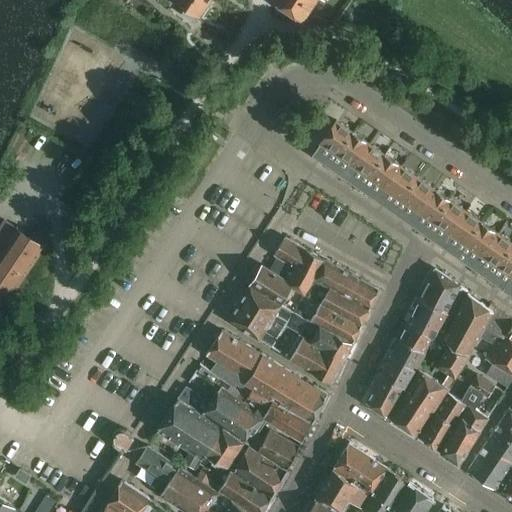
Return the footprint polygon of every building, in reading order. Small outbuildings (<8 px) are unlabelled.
[(173,0),(185,7),(181,12),(194,21),(197,16),(199,17),(210,0),(173,0)] [(272,0),(272,2),(302,22),(303,21),(316,0),(323,0),(324,0),(323,0),(272,0)] [(336,121),(312,155),(312,156),(315,159),(324,147),(336,156),(353,132),(336,121)] [(369,143),(353,132),(336,156),(348,164),(340,176),(344,179),(369,143)] [(369,143),(344,179),(348,181),(356,170),(368,178),(385,155),(369,143)] [(385,155),(368,178),(381,187),(373,199),(376,201),(401,166),(385,155)] [(416,176),(401,166),(376,201),(380,204),(388,192),(400,200),(416,176)] [(433,188),(416,176),(400,200),(412,209),(404,221),(408,223),(433,188)] [(449,199),(433,188),(408,223),(412,226),(420,214),(432,223),(449,199)] [(449,199),(432,223),(445,232),(437,244),(440,246),(465,211),(449,199)] [(465,211),(440,246),(444,249),(453,237),(464,245),(481,221),(465,211)] [(0,227),(0,309),(2,311),(10,298),(17,287),(44,246),(42,245),(28,236),(5,220),(0,227)] [(497,233),(481,221),(464,245),(476,253),(468,266),(472,268),(497,233)] [(511,245),(511,243),(497,233),(472,268),(476,271),(484,259),(496,267),(511,245)] [(312,276),(323,257),(284,235),(273,253),(278,257),(296,267),(312,276)] [(511,278),(511,245),(496,267),(508,276),(500,288),(504,291),(511,278)] [(296,267),(278,257),(270,269),(262,264),(249,286),(276,304),(279,305),(291,286),(296,278),(292,274),(296,267)] [(327,260),(323,257),(312,276),(330,286),(342,293),(353,274),(327,260)] [(296,278),(291,286),(302,293),(312,276),(296,267),(292,274),(296,278)] [(467,290),(434,269),(420,297),(449,317),(462,297),(467,290)] [(378,289),(353,274),(342,293),(369,309),(378,289)] [(276,304),(249,286),(228,320),(258,339),(259,338),(272,346),(277,337),(264,330),(279,305),(276,304)] [(330,286),(321,303),(361,324),(369,309),(342,293),(330,286)] [(464,297),(440,335),(448,341),(434,363),(448,371),(448,372),(453,375),(486,322),(493,310),(468,292),(464,297)] [(420,297),(407,324),(431,338),(432,338),(435,340),(438,334),(449,317),(420,297)] [(361,324),(321,303),(311,321),(352,343),(361,324)] [(511,318),(495,307),(493,310),(486,322),(501,331),(507,335),(511,326),(511,318)] [(352,343),(311,321),(302,336),(345,357),(352,343)] [(404,331),(400,337),(424,351),(425,352),(432,338),(431,338),(407,324),(404,331)] [(218,377),(242,341),(222,329),(207,354),(217,360),(209,371),(218,377)] [(511,339),(507,335),(501,331),(485,356),(492,361),(511,372),(511,339)] [(332,383),(345,357),(302,336),(298,334),(287,355),(332,383)] [(424,351),(400,337),(390,356),(416,371),(417,368),(416,367),(425,352),(424,351)] [(218,377),(232,387),(236,390),(244,378),(261,353),(242,341),(218,377)] [(296,374),(261,353),(244,378),(279,400),(312,421),(313,421),(328,393),(296,374)] [(416,371),(390,356),(380,374),(408,391),(419,373),(416,371)] [(408,391),(391,418),(418,435),(453,375),(448,372),(442,382),(417,368),(416,371),(419,373),(408,391)] [(470,406),(442,451),(459,462),(480,428),(490,413),(486,409),(484,412),(474,406),(483,393),(488,395),(495,385),(475,373),(459,398),(470,406)] [(408,391),(380,374),(365,401),(391,418),(408,391)] [(453,375),(418,435),(442,451),(470,406),(459,398),(451,393),(460,379),(453,375)] [(232,387),(229,391),(235,396),(266,419),(302,441),(312,422),(312,421),(279,400),(244,378),(236,390),(232,387)] [(229,391),(221,386),(203,413),(243,439),(250,429),(256,433),(266,419),(235,396),(229,391)] [(205,452),(222,428),(191,408),(177,399),(157,428),(201,458),(205,452)] [(511,407),(511,406),(510,406),(485,443),(499,453),(505,452),(509,445),(511,446),(511,407)] [(300,444),(270,426),(257,448),(279,463),(287,467),(300,444)] [(132,434),(133,433),(126,428),(124,427),(121,427),(116,429),(112,435),(111,438),(111,440),(113,445),(115,448),(121,452),(124,447),(125,448),(133,436),(132,434)] [(242,441),(222,428),(205,452),(220,462),(230,469),(233,471),(238,462),(232,458),(242,441)] [(370,496),(389,466),(349,441),(332,471),(370,496)] [(485,443),(468,468),(500,489),(510,474),(511,474),(511,446),(509,445),(505,452),(499,453),(485,443)] [(200,481),(146,445),(136,461),(167,483),(173,488),(175,485),(191,496),(200,481)] [(276,462),(249,445),(238,462),(233,471),(271,496),(287,469),(276,462)] [(370,496),(362,510),(364,511),(390,511),(393,509),(410,482),(389,466),(370,496)] [(20,469),(16,475),(25,481),(29,475),(20,469)] [(230,469),(216,491),(252,511),(261,511),(271,496),(233,471),(230,469)] [(332,471),(317,496),(340,511),(341,511),(349,499),(359,505),(355,511),(360,511),(362,510),(370,496),(332,471)] [(511,474),(510,474),(500,489),(511,497),(511,474)] [(121,511),(139,511),(149,499),(121,479),(107,502),(121,511)] [(252,511),(216,491),(200,481),(191,496),(207,506),(205,509),(209,511),(252,511)] [(393,509),(390,511),(424,511),(434,498),(410,482),(393,509)] [(173,488),(167,483),(160,494),(188,511),(209,511),(205,509),(207,506),(191,496),(175,485),(173,488)] [(340,511),(317,496),(316,498),(308,511),(340,511)] [(100,511),(121,511),(107,502),(100,511)] [(0,511),(13,511),(0,503),(0,511)]
